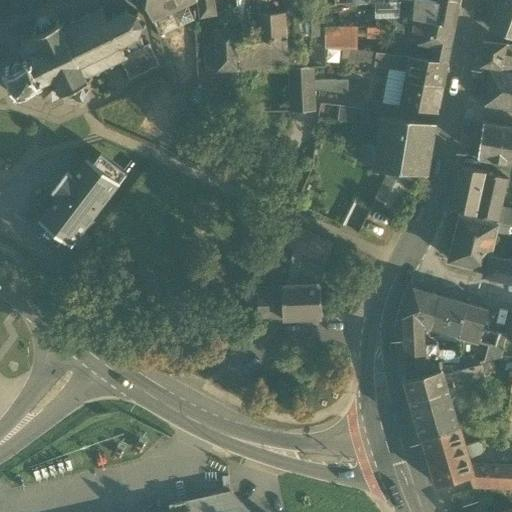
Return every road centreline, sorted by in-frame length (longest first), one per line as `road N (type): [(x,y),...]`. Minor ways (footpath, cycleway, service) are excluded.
road 1 (secondary): [(89,353),(232,438),(341,461),(391,440)]
road 2 (secondary): [(478,0),(449,143),(402,265)]
road 3 (secondary): [(402,265),(378,334),(391,440)]
road 4 (secondary): [(0,441),(89,353)]
